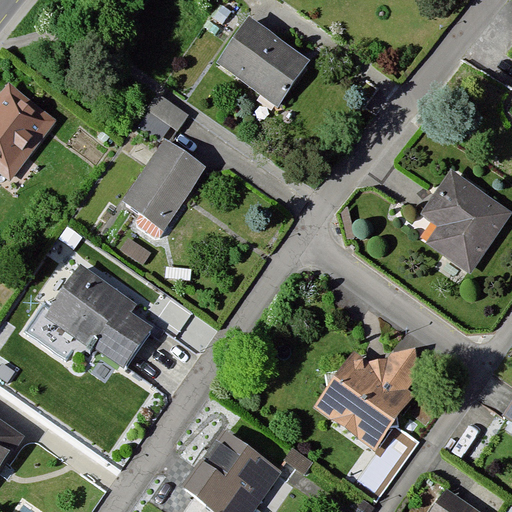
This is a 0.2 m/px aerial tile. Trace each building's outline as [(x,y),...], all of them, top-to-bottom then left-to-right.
[(311,74),(250,32),(220,75),(281,118),(311,74)] [(57,130),(12,96),(0,111),(0,179),(12,189),(57,130)] [(188,122),(157,100),(144,118),(175,140),(188,122)] [(205,183),(166,156),(126,213),(164,240),(205,183)] [(508,212),(442,166),(412,211),(430,223),(419,239),(466,272),(508,212)] [(136,321),(142,313),(91,278),(57,325),(132,378),(160,338),(136,321)] [(368,355),(349,342),(308,402),(374,447),(413,391),(406,383),(418,368),(412,343),(390,348),(386,353),(368,355)] [(511,391),(498,413),(511,422),(511,391)] [(438,405),(420,393),(408,411),(427,423),(438,405)] [(0,462),(21,430),(0,416),(0,462)] [(247,511),(281,466),(220,421),(178,477),(224,511),(247,511)] [(292,448),(283,461),(303,474),(312,461),(292,448)] [(488,511),(443,484),(424,511),(488,511)]
